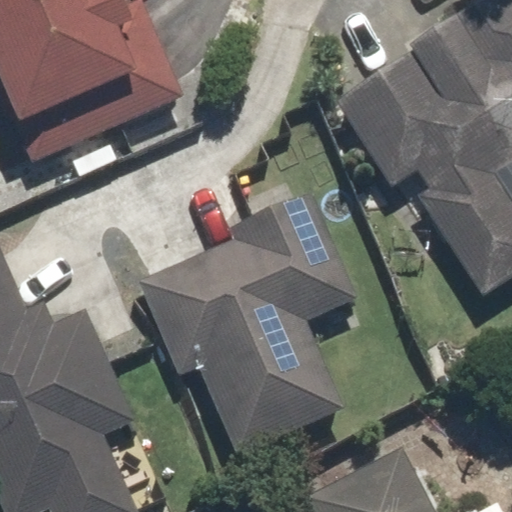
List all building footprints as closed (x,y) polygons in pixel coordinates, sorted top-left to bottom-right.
[(0,0),(0,95),(38,179),(194,108),(143,0),(0,0)] [(511,0),(508,0),(342,104),(397,192),(411,184),(487,305),(511,289),(511,0)] [(367,304),(319,196),(234,234),(237,242),(151,281),(234,465),(352,413),(314,327),(367,304)] [(4,246),(0,247),(0,499),(5,511),(142,511),(111,440),(143,426),(92,311),(43,332),(4,246)] [(440,511),(413,455),(295,511),(506,511),(505,508),(495,511),(440,511)]
